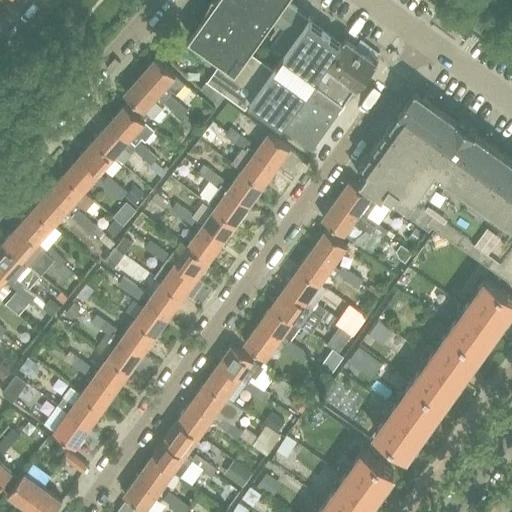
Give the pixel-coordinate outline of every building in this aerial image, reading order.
[(193,32),(190,35),(190,36),(222,59),(223,58),(236,67),(248,49),(249,50),(269,21),(268,20),(282,0),(285,0),(286,0),(285,0),(215,0),(199,23),(198,21),(190,29),(193,32)] [(249,50),(273,67),(309,16),(286,0),(285,0),(286,0),(285,0),(282,0),(268,20),(269,21),(249,50)] [(285,118),(286,118),(312,81),(342,40),(309,16),(273,67),(248,103),(248,104),(248,103),(262,113),(267,106),(285,118)] [(281,127),(312,150),(344,105),(343,104),(356,85),(358,86),(378,59),(346,37),(344,41),(342,40),(312,81),(286,118),(285,118),(286,119),(281,127)] [(219,102),(224,94),(226,92),(246,107),(248,104),(248,103),(273,67),(249,50),(248,49),(236,67),(223,58),(222,59),(202,87),(219,102)] [(177,93),(186,82),(156,56),(140,73),(165,96),(168,92),(170,94),(171,93),(173,90),(177,93)] [(161,104),(164,100),(172,107),(178,100),(171,93),(170,94),(168,92),(165,96),(140,73),(125,91),(154,117),(163,106),(161,104)] [(369,166),(361,178),(382,193),(430,228),(431,227),(433,224),(437,226),(499,271),(511,280),(511,155),(475,129),(476,128),(459,116),(458,116),(434,99),(435,96),(428,91),(420,85),(418,88),(416,86),(415,86),(399,108),(399,109),(400,109),(362,161),(369,166)] [(189,109),(178,100),(172,107),(182,117),(189,109)] [(125,102),(110,119),(130,138),(136,143),(139,139),(139,140),(140,140),(142,136),(146,140),(156,129),(125,102)] [(225,134),(235,141),(241,133),(225,122),(226,120),(219,114),(214,120),(226,131),(225,134)] [(115,155),(130,138),(110,119),(94,137),(115,155)] [(291,146),(268,130),(255,150),(277,166),(291,146)] [(235,141),(242,147),(245,149),(251,140),(241,133),(235,141)] [(94,137),(79,154),(100,172),(115,155),(94,137)] [(148,148),(140,140),(139,140),(139,139),(136,143),(132,147),(142,155),(148,148)] [(252,154),(245,149),(242,147),(232,161),(241,168),(263,184),(277,166),(255,150),(252,154)] [(169,166),(148,148),(142,155),(152,163),(155,160),(166,170),(169,166)] [(79,154),(64,171),(85,189),(100,172),(79,154)] [(198,171),(208,178),(214,170),(204,163),(198,171)] [(241,168),(228,187),(250,203),(263,184),(241,168)] [(226,178),(214,170),(208,178),(220,187),(226,178)] [(64,171),(49,188),(69,207),(75,212),(76,212),(79,208),(82,205),(85,208),(94,198),(85,189),(64,171)] [(102,181),(112,190),(118,182),(109,173),(102,181)] [(350,178),(336,197),(365,217),(368,213),(367,213),(378,198),(350,178)] [(128,191),(118,182),(112,190),(122,198),(128,191)] [(144,193),(134,185),(126,194),(135,203),(144,193)] [(228,187),(215,205),(237,221),(250,203),(228,187)] [(49,188),(34,206),(54,224),(69,207),(49,188)] [(336,197),(322,216),(358,242),(369,226),(372,229),(378,221),(368,213),(365,217),(336,197)] [(188,208),(177,201),(172,209),(182,216),(188,208)] [(215,205),(201,224),(223,240),(237,221),(215,205)] [(34,206),(18,223),(39,241),(54,224),(34,206)] [(72,215),(82,224),(88,217),(79,208),(76,212),(75,212),(72,215)] [(199,215),(188,208),(182,216),(194,223),(199,215)] [(142,210),(133,222),(139,226),(148,215),(142,210)] [(82,224),(91,232),(94,229),(102,236),(105,233),(88,217),(82,224)] [(389,229),(378,221),(372,229),(383,237),(389,229)] [(30,264),(43,251),(46,247),(44,246),(39,241),(18,223),(3,240),(30,264)] [(201,224),(188,242),(210,258),(223,240),(201,224)] [(415,227),(408,237),(416,243),(423,233),(415,227)] [(334,263),(348,244),(325,228),(311,248),(340,269),(341,268),(340,267),(334,263)] [(145,246),(155,254),(161,246),(151,238),(145,246)] [(0,267),(8,275),(14,280),(15,281),(18,277),(23,271),(30,264),(3,240),(0,243),(0,267)] [(48,242),(44,246),(46,247),(43,251),(51,258),(58,251),(48,242)] [(174,248),(171,253),(161,246),(155,254),(165,261),(165,260),(166,261),(169,257),(197,277),(210,258),(188,242),(181,253),(174,248)] [(412,252),(412,251),(401,243),(396,250),(398,257),(404,261),(405,261),(412,252)] [(124,253),(116,247),(115,246),(114,245),(103,261),(113,269),(124,253)] [(311,248),(298,267),(320,283),(328,272),(334,277),(338,272),(348,279),(354,271),(343,263),(340,267),(341,268),(340,269),(311,248)] [(58,251),(51,258),(61,267),(68,260),(58,251)] [(183,296),(197,277),(169,257),(166,261),(165,260),(165,261),(155,275),(161,280),(183,296)] [(0,284),(8,275),(0,267),(0,284)] [(284,285),(313,306),(317,301),(321,296),(314,291),(320,283),(298,267),(284,285)] [(364,278),(354,271),(348,279),(358,286),(364,278)] [(118,283),(129,291),(134,283),(135,283),(124,275),(118,283)] [(511,306),(511,294),(492,280),(486,276),(449,327),(481,350),(511,306)] [(28,285),(18,277),(15,281),(14,280),(11,283),(21,293),(28,285)] [(183,296),(161,280),(148,298),(170,314),(183,296)] [(134,283),(129,291),(139,298),(144,290),(134,283)] [(28,285),(21,293),(30,301),(32,298),(37,294),(29,287),(28,285)] [(284,285),(271,304),(300,325),(311,309),(322,316),(327,308),(317,301),(313,306),(284,285)] [(148,298),(135,317),(157,333),(170,314),(148,298)] [(43,306),(43,307),(52,315),(56,310),(61,305),(54,299),(50,304),(46,302),(43,306)] [(74,300),(64,312),(71,318),(81,306),(74,300)] [(258,322),(280,339),(286,343),(290,339),(300,325),(271,304),(258,322)] [(338,315),(327,308),(322,316),(332,323),(338,315)] [(92,320),(102,328),(108,320),(97,313),(92,320)] [(341,324),(342,325),(353,332),(358,325),(346,316),(341,324)] [(135,317),(121,335),(143,351),(157,333),(135,317)] [(383,343),(393,329),(378,318),(368,332),(383,343)] [(117,326),(108,320),(102,328),(107,331),(112,334),(114,331),(117,326)] [(267,357),(280,339),(258,322),(244,341),(267,357)] [(449,327),(414,376),(446,399),(481,350),(449,327)] [(121,335),(108,354),(130,370),(143,351),(121,335)] [(300,346),(290,339),(286,343),(283,346),(294,354),(300,346)] [(232,342),(218,362),(247,383),(250,378),(253,375),(256,377),(264,365),(255,358),(232,342)] [(383,361),(359,344),(348,359),(372,376),(383,361)] [(311,354),(300,346),(294,354),(305,362),(311,354)] [(70,350),(68,353),(65,357),(76,365),(81,357),(70,350)] [(108,354),(95,373),(117,389),(130,370),(108,354)] [(20,366),(31,374),(39,364),(28,356),(20,366)] [(92,364),(81,357),(76,365),(86,372),(92,364)] [(0,377),(2,379),(11,370),(0,359),(0,377)] [(244,385),(255,393),(261,385),(250,378),(247,383),(218,362),(205,381),(227,396),(235,385),(241,390),(244,385)] [(13,401),(23,387),(28,381),(16,373),(1,393),(13,401)] [(95,373),(81,391),(103,407),(117,389),(95,373)] [(407,453),(446,399),(414,376),(376,430),(407,453)] [(219,419),(223,414),(227,418),(238,404),(227,396),(205,381),(191,399),(213,415),(219,419)] [(58,403),(61,406),(62,406),(90,426),(103,407),(81,391),(71,384),(58,403)] [(275,395),(261,385),(255,393),(265,401),(268,397),(272,399),(275,395)] [(290,403),(303,412),(311,400),(298,391),(290,403)] [(191,399),(178,418),(200,434),(213,415),(191,399)] [(76,445),(90,426),(62,406),(68,410),(54,429),(76,445)] [(264,421),(278,430),(286,420),(272,410),(264,421)] [(234,423),(227,418),(223,414),(219,419),(217,422),(228,430),(234,423)] [(178,418),(165,436),(187,452),(188,451),(200,434),(178,418)] [(36,426),(29,419),(22,427),(30,434),(36,426)] [(244,430),(234,423),(228,430),(238,438),(240,435),(265,453),(279,434),(266,425),(258,435),(246,426),(244,430)] [(14,426),(5,436),(13,442),(21,433),(14,426)] [(297,440),(286,433),(282,440),(293,447),(297,440)] [(5,436),(0,442),(0,451),(3,453),(13,442),(5,436)] [(165,436),(151,455),(173,471),(181,460),(188,465),(191,461),(202,468),(207,460),(196,451),(194,455),(188,451),(187,452),(165,436)] [(363,448),(326,499),(344,511),(365,511),(395,471),(363,448)] [(69,449),(63,457),(73,464),(79,456),(69,449)] [(151,455),(138,473),(160,489),(173,471),(151,455)] [(0,485),(13,471),(0,458),(0,485)] [(217,467),(207,460),(202,468),(212,475),(217,467)] [(25,471),(9,493),(28,506),(44,485),(37,479),(44,469),(34,461),(26,472),(25,471)] [(240,463),(230,477),(242,485),(252,472),(240,463)] [(276,478),(266,471),(256,485),(266,492),(276,478)] [(124,492),(146,508),(160,489),(138,473),(124,492)] [(35,511),(53,511),(63,499),(44,485),(28,506),(35,511)] [(169,489),(164,497),(174,504),(180,497),(169,489)] [(184,511),(190,505),(180,497),(174,504),(184,511)] [(344,511),(326,499),(316,511),(344,511)]
